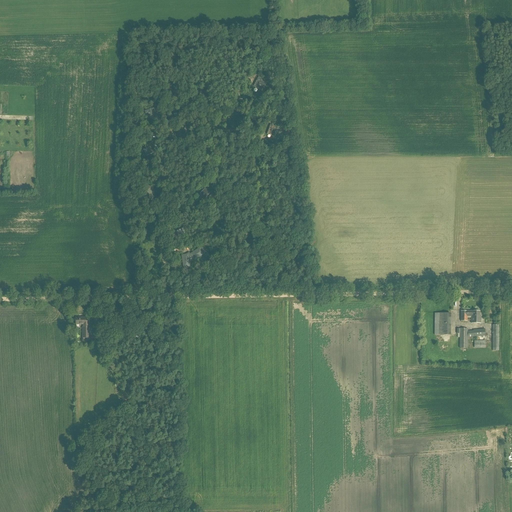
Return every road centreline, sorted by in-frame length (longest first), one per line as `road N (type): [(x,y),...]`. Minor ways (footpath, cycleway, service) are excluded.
road 1 (track): [(0,298),(436,292)]
road 2 (unknown): [(256,135),(201,104),(161,111),(160,210),(173,296)]
